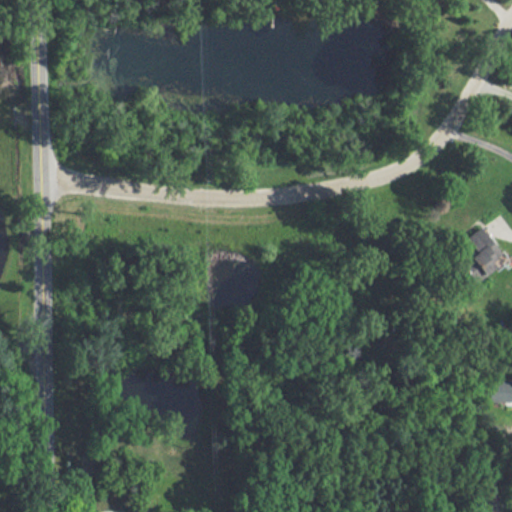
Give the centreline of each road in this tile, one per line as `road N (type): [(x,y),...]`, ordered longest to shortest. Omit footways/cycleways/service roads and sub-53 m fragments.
road 1 (residential): [(37,177),(232,208),(376,186),(417,164),(448,130),(511,13)]
road 2 (tertiary): [(43,511),(32,0)]
